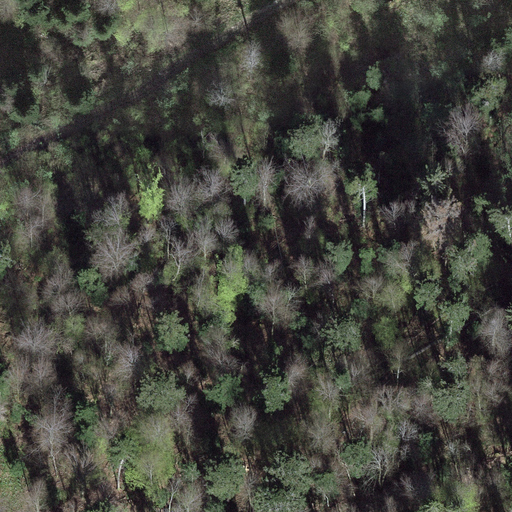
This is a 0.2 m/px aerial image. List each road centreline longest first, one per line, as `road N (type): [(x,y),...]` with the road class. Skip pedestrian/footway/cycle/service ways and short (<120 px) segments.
road 1 (track): [(0,172),(285,0)]
road 2 (track): [(362,511),(511,466)]
